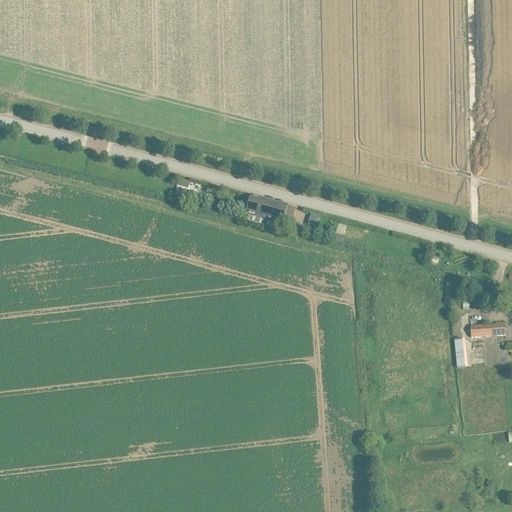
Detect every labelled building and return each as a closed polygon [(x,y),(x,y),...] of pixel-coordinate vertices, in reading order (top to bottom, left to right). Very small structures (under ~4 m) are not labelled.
[(184,189),(186,181),(177,179),(176,187),(184,189)] [(211,184),(209,194),(221,196),(222,186),(211,184)] [(287,207),(250,197),(246,214),(282,224),(283,220),(292,222),(295,209),(287,207)] [(360,236),(354,235),(354,241),(372,242),(373,224),(361,223),(360,236)] [(471,339),(506,337),(505,325),(470,327),(471,339)] [(467,356),(467,365),(483,365),(483,355),(467,356)]
